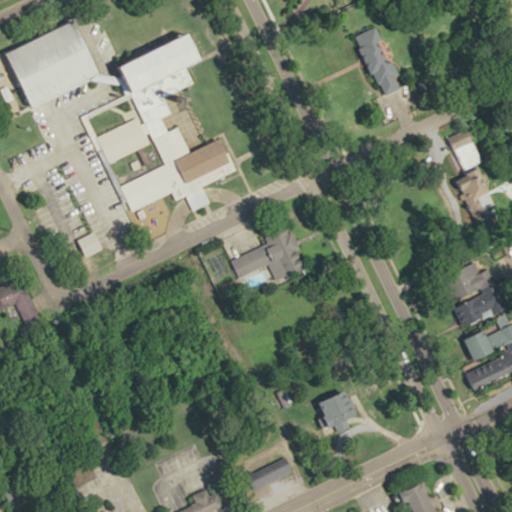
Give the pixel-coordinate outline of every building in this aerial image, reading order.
[(35,106),(102,74),(77,20),(9,51),(35,106)] [(403,83),(373,27),(353,37),(383,94),(403,83)] [(121,186),(165,164),(154,141),(110,163),(97,137),(141,116),(118,66),(192,30),(208,63),(190,72),(195,83),(164,98),(191,153),(220,139),(232,165),(162,198),(134,213),(121,186)] [(453,145),(464,170),(483,162),(472,137),(453,145)] [(259,236),(263,245),(231,258),(239,276),(271,264),(277,280),(306,269),(289,224),(259,236)] [(466,295),(492,286),(486,268),(460,277),(466,295)] [(38,320),(24,281),(0,289),(0,309),(17,304),(24,325),(38,320)] [(483,318),(505,310),(496,288),(479,295),(484,307),(479,309),(483,318)] [(467,340),(475,362),(497,353),(488,332),(467,340)] [(322,406),(333,430),(362,416),(351,392),(322,406)] [(256,489),(291,472),(284,458),(249,475),(256,489)] [(411,511),(440,511),(428,480),(403,491),(411,511)]
